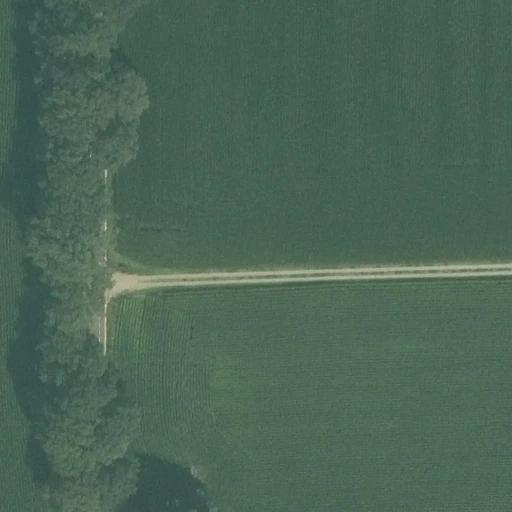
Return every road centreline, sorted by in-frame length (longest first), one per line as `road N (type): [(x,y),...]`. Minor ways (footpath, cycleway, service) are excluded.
road 1 (tertiary): [(99,511),(100,0)]
road 2 (track): [(511,267),(100,283)]
